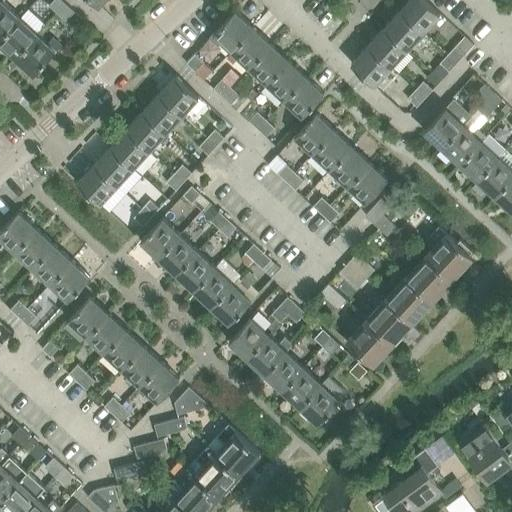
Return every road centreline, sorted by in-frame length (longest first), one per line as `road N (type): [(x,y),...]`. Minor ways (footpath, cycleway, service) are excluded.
road 1 (residential): [(183,0),(0,174)]
road 2 (residential): [(407,127),(266,0)]
